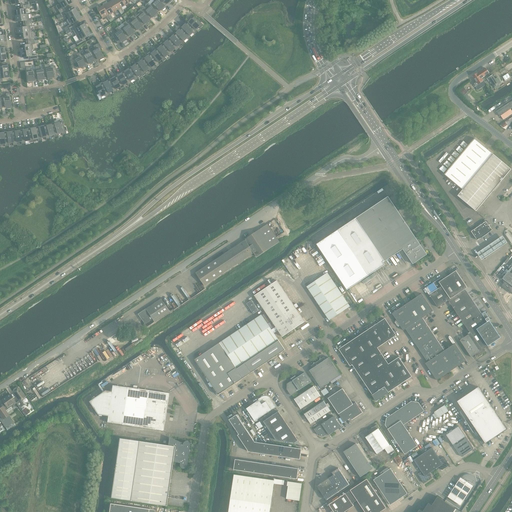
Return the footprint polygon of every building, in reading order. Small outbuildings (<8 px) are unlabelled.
[(70,0),(65,0),(60,3),(59,3),(62,9),(58,11),(60,13),(66,10),(64,7),(71,3),(72,3),(70,0)] [(112,0),(108,2),(114,12),(118,10),(120,13),(122,13),(114,0),(112,0)] [(114,0),(122,13),(123,12),(121,8),(125,5),(121,0),(114,0)] [(149,5),(157,13),(161,9),(162,11),(165,7),(164,6),(157,0),(152,0),(154,1),(150,5),(149,5)] [(103,6),(111,20),(112,19),(110,14),(114,12),(108,2),(103,6)] [(157,13),(149,5),(150,5),(148,3),(145,6),(147,8),(142,11),(149,20),(150,20),(153,16),(155,17),(158,14),(157,13)] [(29,5),(22,6),(23,9),(15,10),(14,10),(15,16),(26,14),(26,9),(30,8),(29,5)] [(109,21),(111,20),(103,6),(97,9),(102,19),(106,16),(109,21)] [(68,19),(78,13),(75,8),(74,8),(75,8),(68,13),(66,10),(60,13),(62,17),(66,15),(68,19)] [(135,18),(140,24),(142,26),(146,23),(147,24),(151,21),(150,20),(149,20),(142,11),(141,9),(137,12),(139,14),(135,17),(135,18)] [(69,29),(75,25),(74,23),(81,19),(78,13),(68,19),(67,20),(69,25),(67,26),(69,29)] [(25,24),(32,23),(31,19),(29,20),(28,14),(26,14),(15,16),(16,22),(24,21),(25,24)] [(142,26),(140,24),(135,18),(135,17),(133,15),(130,18),(132,20),(127,23),(128,24),(134,32),(138,29),(139,30),(143,27),(142,26)] [(195,29),(197,31),(203,25),(200,23),(201,22),(199,19),(198,20),(199,20),(198,21),(192,15),(189,18),(190,19),(187,22),(195,30),(195,29)] [(134,32),(128,24),(127,23),(126,21),(123,23),(124,26),(120,29),(126,38),(130,35),(131,36),(135,33),(134,32)] [(181,27),(181,28),(189,35),(191,37),(196,32),(197,31),(195,29),(195,30),(187,22),(186,21),(183,23),(184,24),(181,27)] [(18,34),(31,32),(30,27),(32,26),(32,23),(25,24),(25,27),(17,28),(18,34)] [(76,35),(78,34),(87,29),(84,24),(77,28),(75,25),(69,29),(71,32),(73,31),(76,35)] [(181,28),(181,27),(180,26),(178,29),(179,30),(176,33),(175,33),(183,41),(185,43),(191,37),(189,35),(181,28)] [(126,38),(120,29),(118,27),(115,29),(116,31),(111,35),(117,44),(122,41),(123,42),(127,39),(126,38)] [(87,29),(78,34),(76,35),(78,40),(75,42),(77,45),(84,41),(83,38),(90,34),(87,29)] [(31,32),(18,34),(19,40),(27,39),(27,42),(34,41),(34,37),(32,38),(31,32)] [(175,33),(176,33),(174,32),(172,34),(173,35),(170,38),(169,38),(177,47),(179,49),(184,45),(185,43),(183,41),(175,33)] [(163,44),(170,52),(172,54),(179,49),(177,47),(169,38),(170,38),(168,37),(166,40),(167,41),(163,43),(163,44)] [(19,46),(20,52),(32,50),(33,50),(32,44),(38,43),(38,40),(34,41),(27,42),(28,45),(20,46),(19,46)] [(157,49),(164,57),(166,60),(172,54),(170,52),(163,44),(163,43),(162,42),(159,45),(161,46),(157,49)] [(94,61),(99,59),(100,60),(104,58),(97,44),(93,46),(94,49),(90,51),(89,51),(94,61)] [(164,57),(157,49),(156,47),(153,50),(154,51),(151,53),(151,54),(157,62),(159,65),(165,61),(166,60),(164,57)] [(85,65),(90,63),(91,65),(95,62),(94,61),(89,51),(90,51),(88,48),(85,50),(86,53),(81,55),(85,65)] [(30,60),(37,59),(37,55),(32,56),(32,50),(20,52),(21,58),(22,58),(30,56),(30,60)] [(157,62),(151,54),(151,53),(150,52),(147,54),(148,56),(144,58),(150,67),(151,67),(152,70),(159,65),(157,62)] [(86,67),(85,65),(81,55),(80,53),(76,54),(77,57),(72,59),(76,69),(81,67),(82,69),(86,67)] [(150,67),(144,58),(143,57),(140,59),(141,60),(138,63),(144,72),(145,75),(152,70),(151,67),(150,67)] [(137,77),(138,79),(145,75),(144,72),(138,63),(137,61),(134,64),(135,65),(131,67),(137,77)] [(47,78),(48,80),(52,79),(52,78),(57,77),(55,66),(49,67),(49,64),(45,65),(45,68),(47,78)] [(38,80),(37,80),(38,82),(42,81),(42,79),(47,78),(45,68),(40,69),(39,66),(35,67),(36,69),(38,80)] [(130,81),(131,83),(138,79),(137,77),(131,67),(130,66),(127,68),(128,69),(124,71),(124,72),(130,81)] [(37,80),(38,80),(36,69),(30,70),(30,67),(26,68),(28,83),(32,83),(32,81),(37,80)] [(485,68),(478,73),(480,77),(481,79),(484,77),(484,76),(489,73),(485,68)] [(117,76),(122,85),(123,85),(124,88),(125,87),(131,83),(130,81),(124,72),(124,71),(123,70),(120,72),(121,73),(117,76)] [(0,72),(0,82),(1,82),(0,79),(8,77),(8,78),(9,78),(8,71),(0,72)] [(478,73),(472,77),(476,82),(474,84),(476,86),(475,87),(478,90),(485,85),(483,82),(483,81),(481,79),(480,77),(478,73)] [(115,89),(117,92),(121,90),(124,88),(123,85),(122,85),(117,76),(116,74),(113,76),(114,77),(110,79),(110,80),(115,89)] [(494,87),(499,84),(493,75),(488,78),(494,87)] [(115,89),(110,80),(110,79),(109,78),(106,80),(107,81),(103,83),(108,93),(109,96),(117,92),(115,89)] [(96,91),(97,94),(98,94),(99,93),(100,97),(102,99),(109,96),(108,93),(103,83),(102,82),(99,83),(100,85),(95,87),(97,90),(96,91)] [(459,91),(463,96),(468,92),(463,87),(459,91)] [(6,96),(0,97),(1,108),(2,108),(7,107),(7,109),(12,108),(10,93),(6,93),(6,96)] [(500,117),(511,108),(511,101),(496,112),(500,117)] [(57,134),(61,132),(62,135),(66,134),(65,131),(66,130),(67,130),(66,127),(65,127),(64,128),(62,119),(58,120),(58,122),(54,123),(57,134)] [(51,124),(47,125),(46,125),(49,136),(53,135),(54,138),(58,137),(57,134),(54,123),(54,122),(50,123),(51,124)] [(43,126),(39,127),(41,138),(45,137),(46,140),(50,139),(49,136),(46,125),(47,125),(46,124),(43,124),(43,126)] [(35,128),(31,129),(33,139),(37,138),(38,141),(42,141),(41,138),(39,127),(38,125),(35,126),(35,128)] [(27,129),(23,130),(25,141),(29,140),(30,143),(34,142),(33,139),(31,129),(31,127),(27,128),(27,129)] [(19,131),(15,131),(16,142),(17,142),(21,141),(21,144),(25,144),(25,141),(23,130),(23,129),(19,129),(19,131)] [(11,132),(7,132),(8,143),(13,143),(13,146),(17,145),(17,142),(16,142),(15,131),(15,130),(11,130),(11,132)] [(3,133),(0,133),(0,144),(4,144),(5,147),(9,146),(8,143),(7,132),(7,131),(3,131),(3,133)] [(474,138),(444,174),(463,190),(475,175),(494,190),(511,169),(493,154),(474,138)] [(463,190),(458,196),(476,211),(494,190),(475,175),(463,190)] [(338,230),(317,245),(347,290),(369,276),(385,265),(383,262),(384,261),(385,261),(398,252),(403,249),(413,264),(427,255),(424,250),(398,211),(388,197),(356,218),(356,219),(355,220),(354,219),(338,230)] [(477,240),(481,238),(492,230),(486,221),(482,224),(471,231),(477,240)] [(254,253),(257,257),(279,242),(267,224),(245,239),(245,240),(196,273),(204,286),(254,253)] [(493,242),(487,246),(483,249),(477,253),(482,259),(487,256),(507,242),(502,236),(493,242)] [(504,280),(505,282),(502,286),(511,293),(511,266),(505,275),(504,274),(501,278),(504,280)] [(448,300),(465,325),(470,333),(460,340),(471,357),(475,355),(477,357),(485,351),(484,349),(485,348),(486,350),(489,348),(488,346),(501,338),(490,321),(491,320),(485,312),(482,314),(465,289),(467,288),(456,271),(443,279),(442,277),(434,283),(434,282),(425,288),(429,295),(438,307),(448,300)] [(350,306),(341,294),(327,273),(307,287),(329,320),(350,306)] [(254,296),(264,309),(286,294),(277,281),(254,296)] [(264,309),(273,323),(295,308),(286,294),(264,309)] [(437,380),(466,361),(455,344),(444,351),(422,318),(433,311),(421,294),(392,314),(403,331),(405,329),(427,362),(425,363),(437,380)] [(146,327),(169,312),(161,299),(138,314),(146,327)] [(252,300),(246,304),(253,314),(258,310),(252,300)] [(295,308),(273,323),(282,337),(305,322),(295,308)] [(236,368),(250,358),(278,340),(261,315),(219,343),(236,368)] [(372,395),(376,401),(389,393),(388,392),(412,377),(399,357),(388,364),(378,348),(396,335),(385,318),(339,349),(350,366),(352,365),(372,395)] [(278,340),(250,358),(236,368),(243,378),(257,369),(285,350),(278,340)] [(195,360),(218,395),(243,378),(236,368),(219,343),(195,360)] [(317,361),(331,381),(340,375),(329,357),(325,359),(324,357),(317,361)] [(313,368),(309,370),(321,388),(331,381),(317,361),(311,366),(313,368)] [(297,378),(295,376),(291,379),(292,381),(287,384),(287,390),(291,395),(311,382),(304,372),(297,378)] [(89,402),(97,415),(108,416),(107,422),(163,431),(168,394),(127,388),(112,385),(111,391),(105,391),(89,402)] [(294,399),(301,409),(320,396),(314,386),(294,399)] [(459,401),(487,443),(508,429),(480,387),(459,401)] [(14,391),(12,392),(19,401),(16,403),(20,408),(25,405),(22,401),(22,399),(25,397),(19,388),(17,389),(16,389),(14,390),(14,391)] [(342,389),(328,398),(344,422),(351,418),(352,420),(362,413),(355,402),(353,404),(342,389)] [(1,400),(3,403),(2,404),(1,406),(2,407),(0,408),(0,414),(3,420),(9,416),(5,410),(7,408),(16,403),(10,394),(6,397),(1,400)] [(255,421),(276,407),(270,399),(269,398),(268,397),(267,396),(265,396),(264,397),(263,397),(246,409),(255,421)] [(324,401),(304,414),(311,424),(330,411),(328,408),(330,406),(328,403),(326,404),(324,401)] [(418,403),(411,401),(386,418),(385,425),(388,429),(405,454),(417,446),(406,428),(407,423),(410,421),(409,421),(424,411),(418,403)] [(434,412),(438,418),(448,411),(444,405),(434,412)] [(270,431),(285,421),(278,412),(263,422),(270,431)] [(255,442),(237,415),(229,420),(239,434),(238,435),(249,452),(300,459),(302,449),(255,442)] [(334,416),(314,429),(317,435),(319,434),(320,435),(320,436),(321,436),(322,437),(323,437),(324,436),(328,434),(329,435),(341,427),(334,416)] [(285,421),(270,431),(276,440),(277,440),(291,431),(285,421)] [(377,454),(390,445),(376,425),(368,431),(370,434),(365,437),(377,454)] [(459,426),(446,435),(453,445),(461,457),(462,457),(473,450),(473,448),(465,436),(466,436),(459,426)] [(291,431),(277,440),(294,443),(298,441),(291,431)] [(168,445),(139,441),(119,438),(110,498),(130,501),(131,501),(166,506),(173,462),(180,463),(180,465),(180,466),(180,467),(181,468),(182,468),(183,468),(183,469),(184,468),(185,468),(186,467),(186,466),(187,466),(187,464),(190,445),(189,444),(189,443),(189,442),(188,442),(187,442),(187,441),(186,441),(185,441),(184,442),(183,442),(183,443),(183,444),(182,445),(181,445),(181,443),(169,437),(169,438),(168,445)] [(356,444),(344,452),(343,452),(360,477),(373,469),(356,444)] [(423,454),(434,470),(438,467),(440,469),(441,469),(442,470),(450,465),(444,457),(440,460),(432,448),(423,454)] [(434,470),(423,454),(414,460),(422,472),(418,475),(423,483),(431,478),(430,477),(430,475),(429,473),(434,470)] [(297,479),(299,469),(235,459),(234,470),(297,479)] [(349,485),(344,476),(338,468),(332,472),(333,475),(317,486),(326,500),(349,485)] [(390,505),(409,493),(405,487),(404,488),(390,468),(373,480),(390,505)] [(460,505),(473,486),(475,487),(476,485),(476,483),(476,481),(476,479),(475,478),(473,476),(472,475),(470,474),(468,474),(466,474),(464,475),(462,476),(461,478),(461,477),(448,497),(460,505)] [(228,511),(269,511),(274,481),(234,475),(228,511)] [(329,505),(334,511),(344,511),(354,506),(352,504),(357,500),(365,511),(380,511),(386,508),(367,479),(329,505)] [(287,499),(299,501),(302,484),(289,482),(288,484),(289,484),(287,499)] [(419,509),(417,511),(453,511),(456,509),(437,497),(432,505),(428,503),(423,511),(419,509)]
